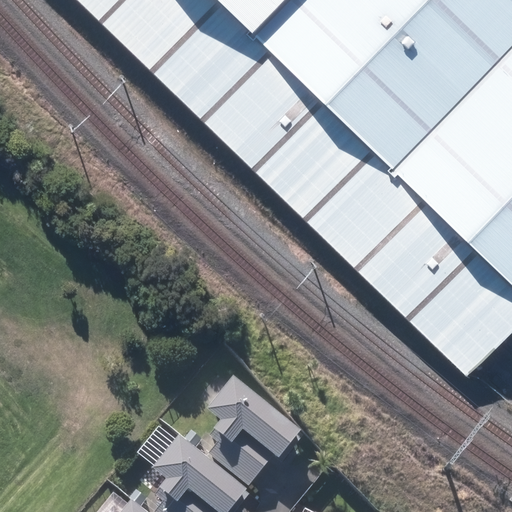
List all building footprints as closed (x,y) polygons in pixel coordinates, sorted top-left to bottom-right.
[(509,332),(511,328),(511,288),(387,164),(248,34),(214,0),(78,0),(466,376),(496,345),(509,332)] [(214,0),(248,34),(280,0),(214,0)] [(511,0),(280,0),(248,34),(387,164),(511,36),(511,0)] [(511,36),(387,164),(511,288),(511,36)] [(300,437),(230,380),(204,412),(219,424),(207,438),(216,445),(207,455),(245,486),(265,462),(269,457),(274,461),(288,444),(292,447),(300,437)] [(246,496),(176,439),(150,471),(165,483),(153,497),(162,504),(155,511),(226,511),(234,503),(238,506),(246,496)]
